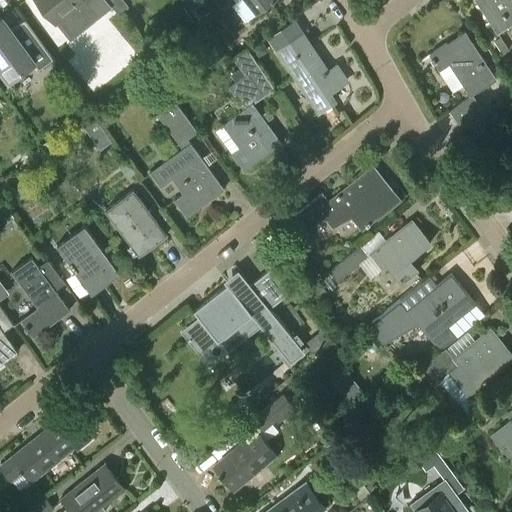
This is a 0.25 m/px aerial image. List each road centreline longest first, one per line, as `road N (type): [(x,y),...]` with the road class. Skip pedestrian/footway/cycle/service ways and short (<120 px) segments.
road 1 (residential): [(92,356),(401,104)]
road 2 (residential): [(204,511),(92,356)]
road 3 (residential): [(511,256),(401,104)]
